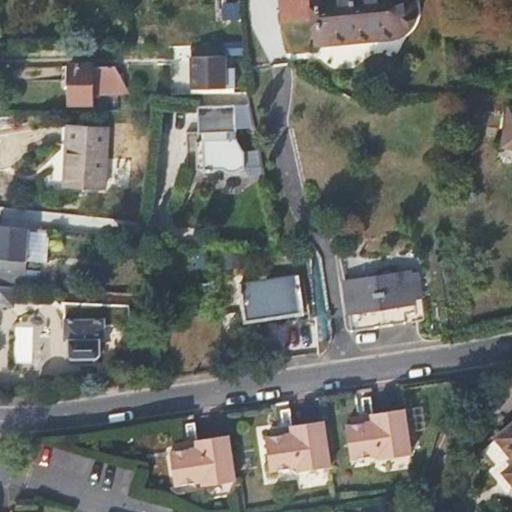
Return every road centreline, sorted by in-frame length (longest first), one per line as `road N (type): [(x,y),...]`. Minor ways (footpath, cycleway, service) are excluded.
road 1 (residential): [(0,420),(511,344)]
road 2 (unknown): [(341,370),(262,85)]
road 3 (residential): [(0,467),(136,511)]
